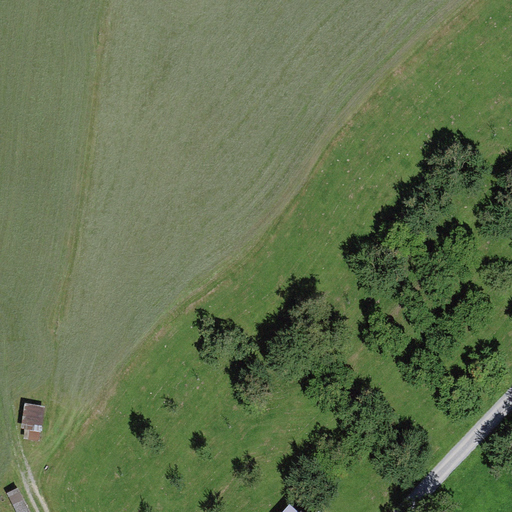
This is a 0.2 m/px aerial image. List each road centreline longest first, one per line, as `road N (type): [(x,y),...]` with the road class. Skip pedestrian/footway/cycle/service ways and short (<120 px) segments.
road 1 (track): [(0,349),(19,446),(46,511)]
road 2 (track): [(511,400),(405,511)]
